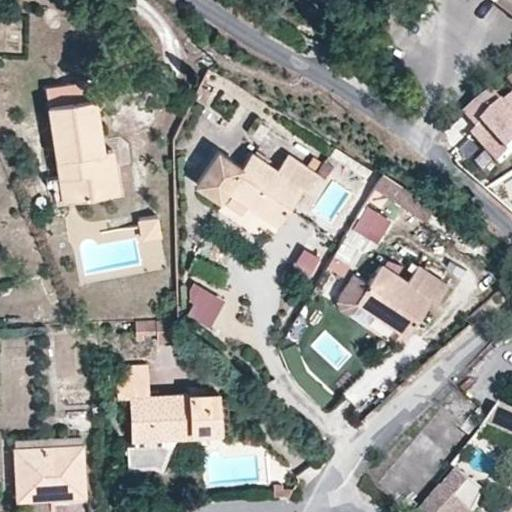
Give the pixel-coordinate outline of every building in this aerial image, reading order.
[(474,133),(498,161),(511,148),(511,98),(508,101),(497,88),(466,112),(480,128),(474,133)] [(98,160),(108,158),(101,100),(51,107),(61,182),(75,180),(78,203),(122,198),(119,173),(100,175),(98,160)] [(244,169),(219,152),(197,185),(222,201),(229,190),(280,224),(302,191),(308,195),(318,179),(288,159),(278,173),(253,155),(244,169)] [(117,157),(108,158),(98,160),(100,175),(119,173),(117,157)] [(433,202),(387,175),(376,193),(422,220),(433,202)] [(75,180),(61,182),(64,205),(78,203),(75,180)] [(368,205),(354,228),(377,242),(391,220),(368,205)] [(142,229),(161,226),(159,217),(140,220),(142,229)] [(162,237),(161,226),(142,229),(143,240),(162,237)] [(312,276),(321,260),(307,252),(298,268),(312,276)] [(359,304),(408,339),(434,304),(439,308),(451,291),(423,270),(411,287),(385,268),(372,287),(359,278),(352,279),(337,301),(338,308),(350,317),(359,304)] [(222,299),(203,288),(189,314),(208,324),(222,299)] [(179,340),(182,318),(143,319),(143,337),(163,336),(163,341),(179,340)] [(149,366),(121,368),(122,400),(135,401),(140,440),(168,438),(196,436),(196,432),(217,430),(214,393),(152,397),(149,366)] [(511,404),(503,401),(501,402),(489,419),(511,429),(511,404)] [(21,441),(21,449),(81,442),(80,435),(21,441)] [(168,438),(140,440),(140,445),(135,446),(136,465),(159,463),(164,465),(173,446),(168,444),(168,438)] [(81,442),(21,449),(17,449),(22,493),(51,490),(50,484),(85,480),(81,442)] [(440,480),(420,507),(426,511),(471,511),(487,486),(459,464),(444,484),(440,480)] [(51,490),(22,493),(22,502),(86,495),(85,480),(50,484),(51,490)]
